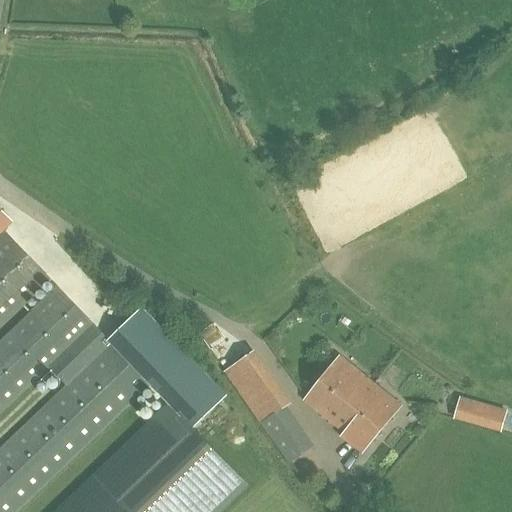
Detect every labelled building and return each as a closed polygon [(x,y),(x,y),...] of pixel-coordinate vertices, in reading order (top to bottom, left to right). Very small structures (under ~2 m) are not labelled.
[(0,231),(11,221),(0,209),(0,231)] [(8,235),(6,237),(5,235),(0,239),(2,241),(0,242),(0,325),(50,278),(8,235)] [(0,411),(47,367),(93,323),(73,303),(59,288),(0,345),(0,411)] [(109,340),(112,343),(151,384),(152,383),(171,403),(193,426),(225,395),(142,309),(109,340)] [(248,338),(216,360),(225,373),(261,426),(264,424),(290,462),(310,448),(284,410),(292,404),(256,351),(248,338)] [(112,343),(67,387),(0,450),(0,511),(15,511),(151,384),(112,343)] [(51,368),(65,383),(82,366),(68,351),(51,368)] [(340,358),(305,401),(345,433),(342,437),(363,454),(402,408),(374,386),(340,358)] [(507,413),(461,400),(456,419),(501,433),(507,413)] [(171,403),(56,511),(217,511),(247,484),(192,427),(193,426),(171,403)]
